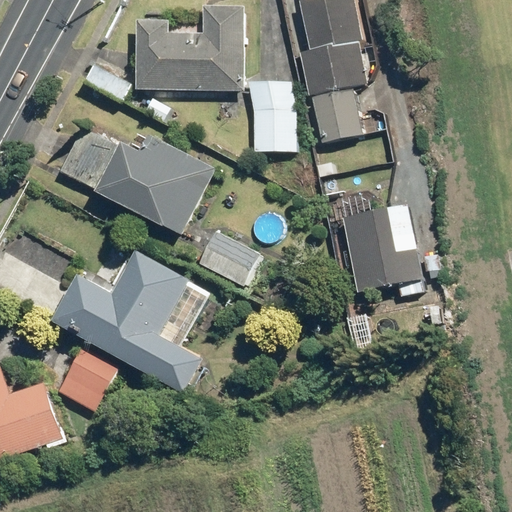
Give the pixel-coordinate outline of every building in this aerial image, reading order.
[(318,0),(306,2),(316,53),(307,54),(315,97),(319,97),(324,123),(373,114),(367,88),(373,87),(364,42),(369,41),(360,0),(318,0)] [(175,22),(143,22),(143,91),(250,92),(251,8),(211,7),(210,35),(175,35),(175,22)] [(138,84),(100,64),(90,83),(128,103),(138,84)] [(302,153),(303,113),(298,83),(255,83),(260,112),(260,152),(302,153)] [(156,136),(147,154),(127,143),(126,145),(90,127),(66,173),(104,192),(103,194),(187,237),(221,170),(156,136)] [(428,280),(414,206),(348,218),(362,293),(428,280)] [(266,255),(221,232),(204,265),(248,288),(266,255)] [(118,295),(86,277),(60,324),(186,394),(206,360),(164,336),(195,281),(142,252),(118,295)] [(118,367),(83,348),(60,392),(95,411),(118,367)] [(0,461),(65,439),(46,383),(12,394),(4,369),(0,370),(0,461)]
